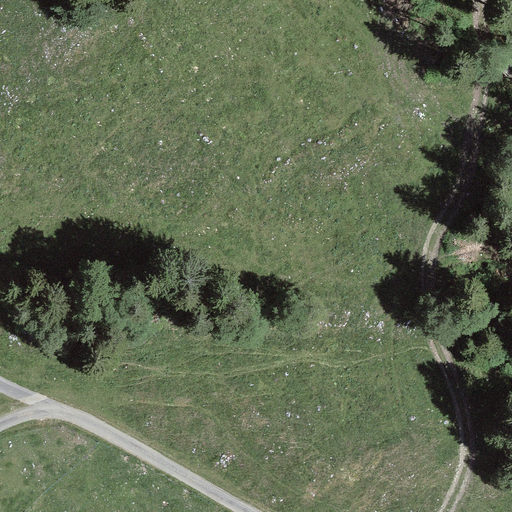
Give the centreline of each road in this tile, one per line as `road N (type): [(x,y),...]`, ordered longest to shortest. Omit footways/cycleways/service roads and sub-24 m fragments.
road 1 (track): [(445,511),(466,459),(466,427),(426,277),(478,119),(483,0)]
road 2 (track): [(0,383),(249,511)]
